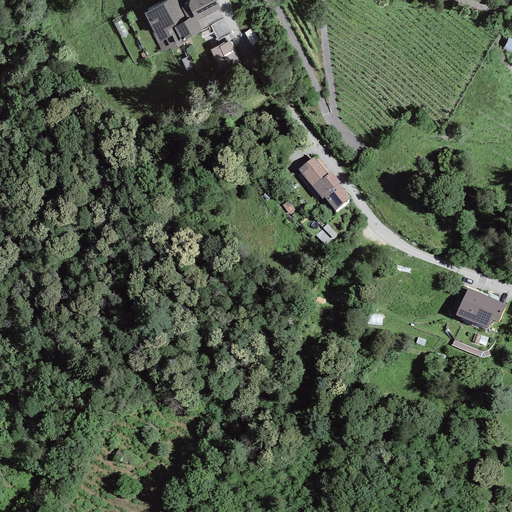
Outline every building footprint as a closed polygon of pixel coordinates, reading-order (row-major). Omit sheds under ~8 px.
[(162,53),(192,37),(184,22),(188,20),(181,9),(176,0),(167,0),(143,13),(154,33),(152,34),(162,53)] [(189,0),(188,3),(188,6),(181,9),(188,20),(184,22),(192,37),(224,19),(216,0),(189,0)] [(224,42),(210,50),(222,74),(241,65),(229,41),(225,43),(224,42)] [(335,210),(350,198),(338,184),(340,182),(331,172),(328,174),(314,157),(298,169),(322,199),(324,197),(335,210)] [(288,201),(282,205),(289,214),(295,210),(288,201)] [(336,235),(327,224),(322,228),(323,229),(316,235),(324,245),(336,235)] [(500,302),(468,288),(456,315),(487,328),(492,318),(499,321),(507,304),(500,302)] [(134,457),(116,448),(111,459),(123,465),(125,460),(131,463),(134,457)]
